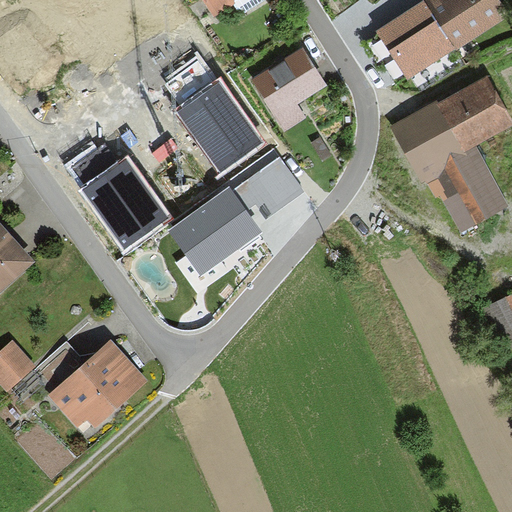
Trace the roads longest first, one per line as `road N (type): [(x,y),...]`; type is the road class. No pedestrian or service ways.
road 1 (residential): [(302,0),(363,92),(365,140),(350,174),(271,276),(218,337),(188,350)]
road 2 (residential): [(0,123),(154,336),(188,350)]
road 3 (track): [(36,511),(166,395),(188,350)]
